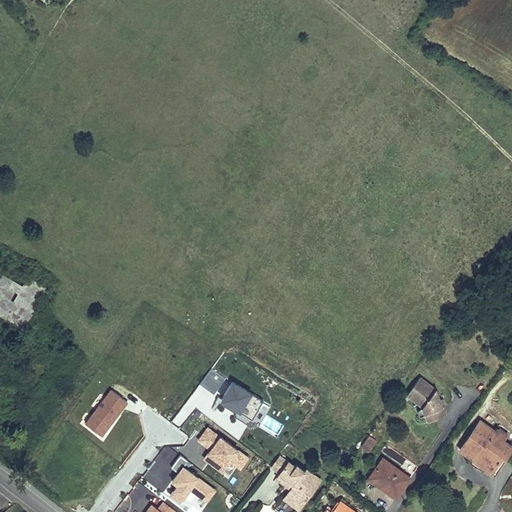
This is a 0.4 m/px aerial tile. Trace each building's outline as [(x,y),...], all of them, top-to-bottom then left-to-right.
[(13,299),(21,284),(0,273),(0,314),(23,327),(31,312),(15,303),(16,301),(13,299)] [(215,393),(225,377),(211,368),(200,383),(215,393)] [(443,416),(434,377),(410,382),(420,422),(443,416)] [(284,424),(265,414),(272,402),(229,380),(218,401),(279,433),(284,424)] [(104,436),(127,400),(107,387),(84,423),(104,436)] [(481,421),(461,449),(475,459),(472,461),(494,477),(508,459),(506,457),(511,449),(511,447),(504,442),(496,432),(481,421)] [(222,472),(239,448),(206,425),(196,440),(208,448),(201,458),(222,472)] [(498,428),(496,432),(504,442),(507,436),(498,428)] [(371,437),(363,446),(368,450),(376,440),(371,437)] [(383,459),(369,479),(396,498),(410,478),(383,459)] [(166,492),(180,504),(191,491),(205,503),(216,490),(182,462),(168,480),(173,484),(166,492)] [(290,508),(295,511),(296,511),(319,483),(305,472),(302,475),(294,468),(293,470),(285,464),(276,476),(291,488),(288,492),(284,497),(293,505),(290,508)] [(424,464),(416,474),(421,478),(427,468),(424,464)] [(291,488),(276,476),(272,480),(288,492),(291,488)] [(173,511),(175,510),(157,496),(144,511),(173,511)] [(293,505),(284,497),(281,501),(290,508),(293,505)] [(332,511),(328,509),(326,511),(364,511),(356,511),(340,502),(333,511),(332,511)]
